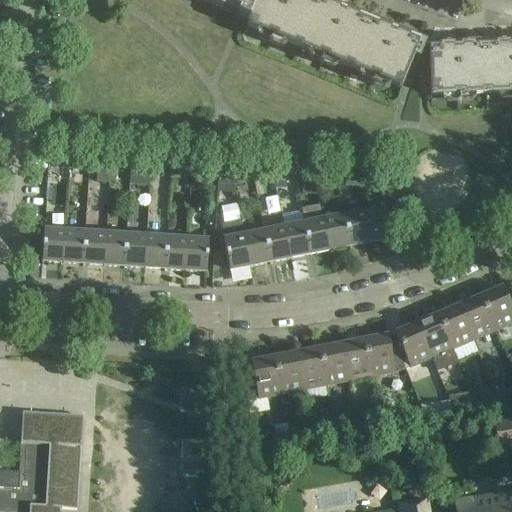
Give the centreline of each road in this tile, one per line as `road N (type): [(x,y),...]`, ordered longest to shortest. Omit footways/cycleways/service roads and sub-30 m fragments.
road 1 (residential): [(6,302),(235,319),(324,308),(398,288),(511,236)]
road 2 (residential): [(6,302),(21,0)]
